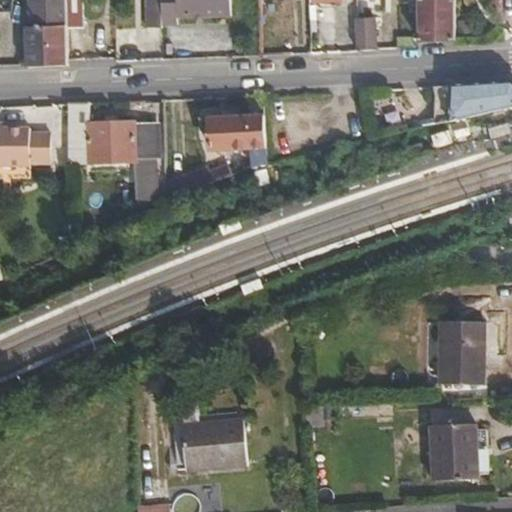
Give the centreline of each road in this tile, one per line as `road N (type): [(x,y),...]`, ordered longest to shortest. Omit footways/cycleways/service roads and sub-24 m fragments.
road 1 (secondary): [(511,61),(0,82)]
road 2 (residential): [(511,498),(314,503)]
